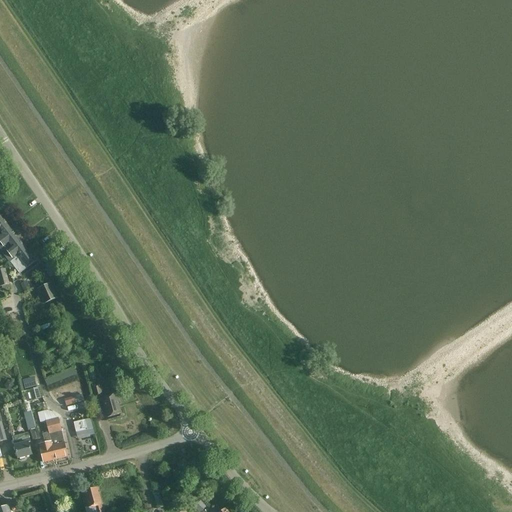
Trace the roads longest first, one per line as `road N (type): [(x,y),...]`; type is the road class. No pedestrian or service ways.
road 1 (unclassified): [(192,432),(0,131)]
road 2 (residential): [(78,467),(66,418),(45,396),(12,287)]
